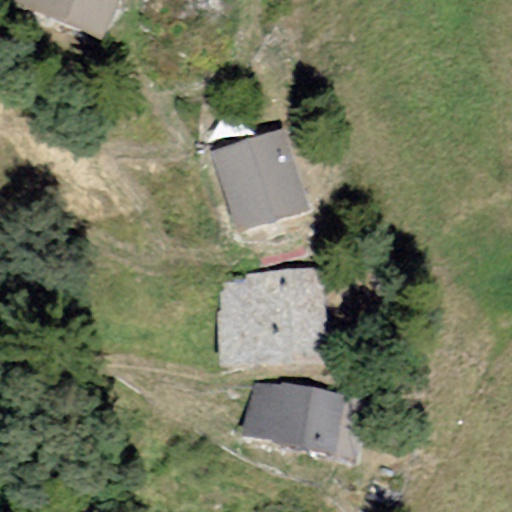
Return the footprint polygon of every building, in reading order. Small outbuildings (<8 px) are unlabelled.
[(164,25),(85,46),(109,136),(188,115),(164,25)] [(301,133),(220,151),(240,240),(321,222),(301,133)] [(205,266),(201,160),(96,164),(100,270),(205,266)] [(249,292),(136,275),(126,340),(239,357),(249,292)] [(344,461),(356,399),(266,381),(253,444),(344,461)]
